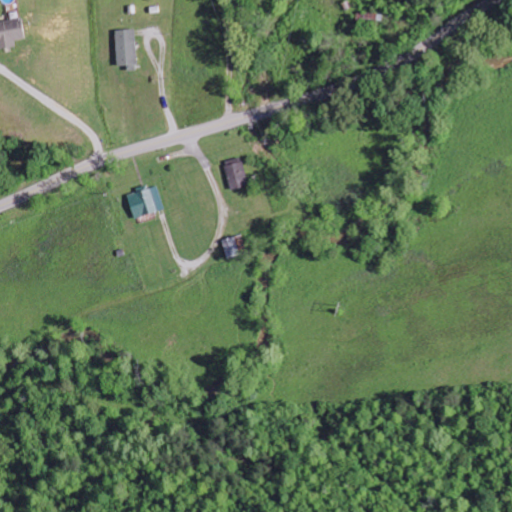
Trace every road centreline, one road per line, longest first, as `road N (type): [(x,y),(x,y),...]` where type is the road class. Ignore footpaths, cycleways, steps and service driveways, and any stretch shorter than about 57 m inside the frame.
road 1 (secondary): [(0,208),(90,168),(354,85),(508,0)]
road 2 (residential): [(146,149),(175,0)]
